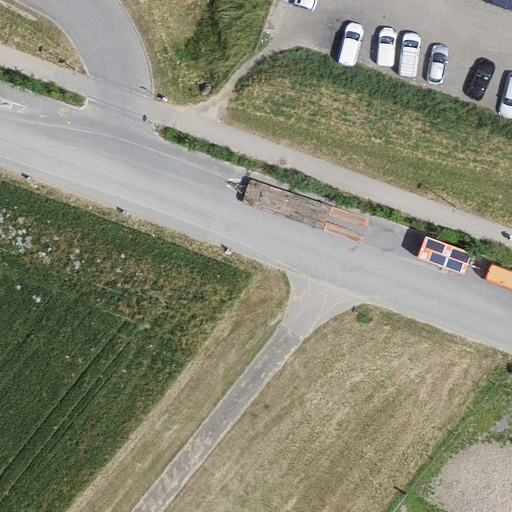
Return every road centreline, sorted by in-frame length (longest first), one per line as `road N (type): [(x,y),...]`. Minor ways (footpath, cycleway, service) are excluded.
road 1 (residential): [(511,305),(0,127)]
road 2 (track): [(338,245),(299,321),(143,511)]
